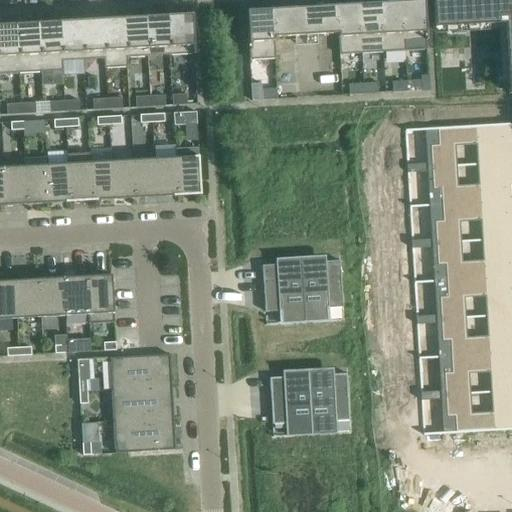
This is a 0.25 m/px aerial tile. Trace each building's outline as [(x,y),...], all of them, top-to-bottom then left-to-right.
[(427,50),(427,40),(424,0),(402,1),(405,51),(427,50)] [(511,0),(431,0),(433,28),(504,23),(508,94),(511,93),(511,0)] [(380,3),(383,52),(405,51),(402,1),(380,3)] [(383,52),(380,3),(358,4),(361,54),(383,52)] [(336,5),(337,34),(338,34),(339,55),(361,54),(358,4),(336,5)] [(336,5),(304,7),(306,36),(337,34),(336,5)] [(274,37),(306,36),(304,7),(271,9),(272,38),(274,37)] [(247,11),(250,60),(275,59),(274,37),(272,38),(271,9),(247,11)] [(167,15),(170,55),(194,54),(192,14),(167,15)] [(170,55),(167,15),(146,16),(148,57),(170,55)] [(146,16),(124,18),(127,67),(128,67),(127,58),(148,57),(146,16)] [(127,67),(124,18),(103,19),(106,69),(127,67)] [(103,19),(81,20),(84,60),(104,59),(104,69),(106,69),(103,19)] [(84,60),(81,20),(60,21),(63,71),(63,61),(84,60)] [(60,21),(38,23),(41,72),(63,71),(60,21)] [(41,72),(38,23),(17,24),(20,73),(41,72)] [(0,74),(20,73),(17,24),(0,24),(0,74)] [(422,91),(421,80),(407,81),(407,92),(422,91)] [(392,82),(393,93),(407,92),(407,81),(392,82)] [(363,84),(364,94),(378,94),(378,83),(363,84)] [(349,85),(349,95),(364,94),(363,84),(349,85)] [(262,101),(277,100),(276,89),(262,90),(262,101)] [(187,105),(187,94),(172,95),(173,106),(187,105)] [(151,107),(166,106),(165,95),(151,96),(151,107)] [(137,108),(151,107),(151,96),(136,97),(137,108)] [(108,110),(123,109),(122,98),(108,99),(108,110)] [(94,111),(108,110),(108,99),(93,100),(94,111)] [(65,112),(80,111),(79,101),(64,102),(65,112)] [(51,113),(65,112),(64,102),(50,102),(51,113)] [(22,115),(37,114),(36,103),(21,104),(22,115)] [(8,116),(22,115),(21,104),(7,105),(8,116)] [(184,113),(184,121),(196,120),(196,112),(184,113)] [(164,114),(152,115),(152,123),(164,122),(164,114)] [(140,124),(152,123),(152,115),(140,115),(140,124)] [(121,116),(109,117),(109,125),(121,125),(121,116)] [(97,126),(109,125),(109,117),(97,118),(97,126)] [(78,119),(66,120),(66,128),(78,127),(78,119)] [(54,128),(66,128),(66,120),(54,120),(54,128)] [(23,122),(23,130),(35,129),(35,121),(23,122)] [(11,123),(11,131),(23,130),(23,122),(11,123)] [(437,145),(429,146),(430,164),(431,168),(456,166),(454,146),(477,144),(478,165),(511,162),(511,123),(436,128),(436,130),(437,145)] [(92,201),(89,153),(68,154),(70,202),(92,201)] [(90,153),(89,153),(92,201),(113,200),(111,161),(91,162),(90,153)] [(49,203),(70,202),(68,154),(67,154),(67,164),(48,165),(47,158),(46,158),(49,203)] [(199,156),(176,158),(178,196),(201,195),(199,156)] [(27,205),(49,203),(46,158),(25,159),(27,205)] [(178,196),(176,158),(154,159),(157,197),(178,196)] [(6,206),(27,205),(25,159),(24,159),(24,166),(3,167),(6,206)] [(154,159),(133,160),(135,199),(157,197),(154,159)] [(133,160),(111,161),(113,200),(135,199),(133,160)] [(456,166),(431,168),(431,172),(432,190),(440,189),(441,205),(511,200),(511,162),(478,165),(479,185),(457,187),(456,166)] [(419,164),(407,165),(407,173),(419,172),(419,164)] [(426,164),(419,164),(419,172),(427,172),(431,172),(431,168),(430,164),(426,164)] [(442,221),(434,222),(435,240),(435,244),(460,242),(459,222),(481,220),(482,241),(511,238),(511,200),(441,205),(442,221)] [(460,242),(435,244),(435,248),(437,265),(445,265),(446,281),(511,276),(511,238),(482,241),(484,261),(462,262),(460,242)] [(423,240),(412,241),(412,249),(424,248),(423,240)] [(431,240),(423,240),(424,248),(431,248),(435,248),(435,244),(435,240),(431,240)] [(399,311),(399,259),(383,259),(383,311),(399,311)] [(339,261),(301,264),(304,323),(328,322),(327,309),(342,308),(339,261)] [(301,264),(262,266),(265,312),(280,312),(281,324),(304,323),(301,264)] [(111,275),(86,276),(89,315),(89,324),(114,323),(111,275)] [(86,276),(62,278),(65,316),(88,315),(88,324),(89,324),(86,276)] [(447,297),(438,298),(440,315),(440,319),(465,318),(464,298),(486,296),(487,317),(511,315),(511,276),(446,281),(447,297)] [(65,316),(62,278),(39,279),(41,318),(65,316)] [(41,318),(39,279),(15,280),(17,319),(41,318)] [(0,319),(17,319),(15,280),(0,281),(0,319)] [(436,316),(428,316),(428,324),(436,324),(440,323),(440,319),(440,315),(436,316)] [(465,318),(440,319),(440,323),(441,341),(449,341),(450,357),(511,353),(511,315),(487,317),(488,337),(466,338),(465,318)] [(428,316),(416,317),(417,325),(428,324),(428,316)] [(66,336),(54,337),(55,354),(67,353),(67,345),(66,336)] [(104,351),(116,351),(115,343),(103,343),(104,351)] [(67,345),(67,353),(79,353),(79,345),(67,345)] [(7,349),(7,357),(19,356),(19,348),(7,349)] [(19,348),(19,356),(31,356),(31,348),(19,348)] [(451,373),(443,374),(444,391),(444,395),(470,394),(468,373),(491,372),(492,392),(511,391),(511,353),(450,357),(451,373)] [(111,391),(171,387),(170,355),(110,358),(111,391)] [(346,374),(308,376),(311,435),(334,434),(334,422),(349,421),(346,374)] [(308,376),(269,378),(272,425),(287,424),(288,437),(311,435),(308,376)] [(79,392),(87,392),(86,380),(78,380),(79,392)] [(113,422),(173,418),(171,387),(111,391),(113,422)] [(440,392),(433,392),(433,400),(441,400),(445,399),(444,395),(444,391),(440,392)] [(470,394),(444,395),(445,399),(446,417),(454,417),(455,432),(455,434),(511,430),(511,391),(492,392),(493,413),(471,414),(470,394)] [(80,404),(88,404),(87,392),(79,392),(80,404)] [(433,392),(421,393),(421,401),(433,400),(433,392)] [(115,454),(175,450),(173,418),(113,422),(115,454)] [(90,443),(82,444),(83,456),(102,455),(101,443),(90,443)]
